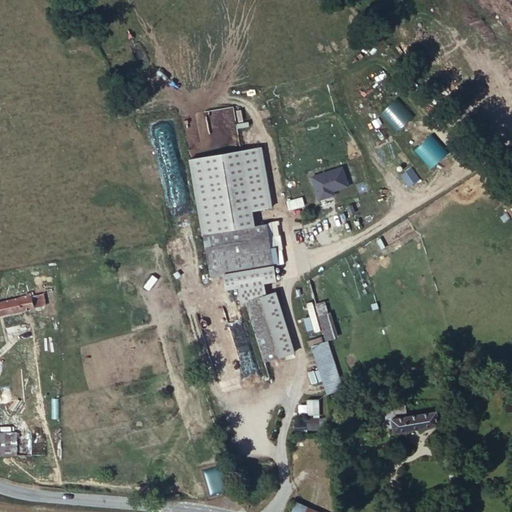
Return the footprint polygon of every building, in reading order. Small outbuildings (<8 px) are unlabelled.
[(200,239),(201,239),(250,224),(245,208),(265,203),(249,146),(178,166),(200,239)] [(329,171),(311,177),(315,187),(325,184),(328,194),(337,190),(339,195),(350,190),(345,177),(333,182),(329,171)] [(289,209),(305,205),(303,196),(287,201),(289,209)] [(213,278),(224,275),(273,261),(261,221),(250,224),(201,239),(213,278)] [(242,299),(246,297),(269,290),(265,278),(277,275),(273,261),(224,275),(228,289),(239,286),(242,299)] [(246,297),(263,358),(293,348),(276,288),(269,290),(246,297)] [(0,313),(36,306),(33,293),(24,295),(24,291),(14,293),(14,297),(0,299),(0,313)] [(320,313),(327,338),(334,336),(328,311),(320,313)] [(325,392),(340,387),(327,341),(312,345),(325,392)] [(406,415),(404,403),(385,406),(390,427),(393,426),(394,431),(437,423),(436,420),(440,419),(439,414),(436,415),(435,410),(406,415)] [(319,417),(309,417),(309,428),(319,428),(319,417)] [(17,432),(0,431),(0,454),(18,454),(17,432)] [(321,511),(298,503),(293,511),(321,511)]
